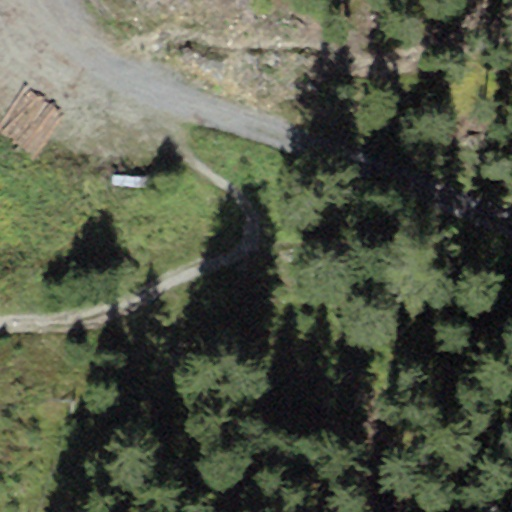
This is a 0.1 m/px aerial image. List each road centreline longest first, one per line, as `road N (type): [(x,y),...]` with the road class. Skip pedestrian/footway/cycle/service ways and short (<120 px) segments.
road 1 (track): [(165,96),(217,121),(511,219)]
road 2 (track): [(52,0),(69,37),(165,96)]
